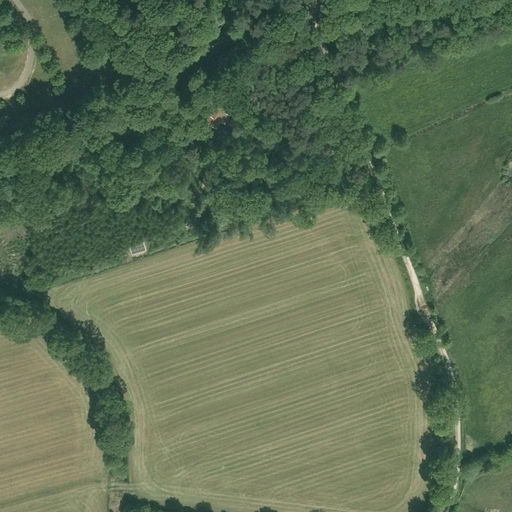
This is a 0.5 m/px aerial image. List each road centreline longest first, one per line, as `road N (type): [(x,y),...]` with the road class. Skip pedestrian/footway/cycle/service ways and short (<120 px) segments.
road 1 (track): [(440,511),(454,447),(446,370),(311,20),(299,12)]
road 2 (track): [(105,0),(164,51),(184,58),(299,12)]
